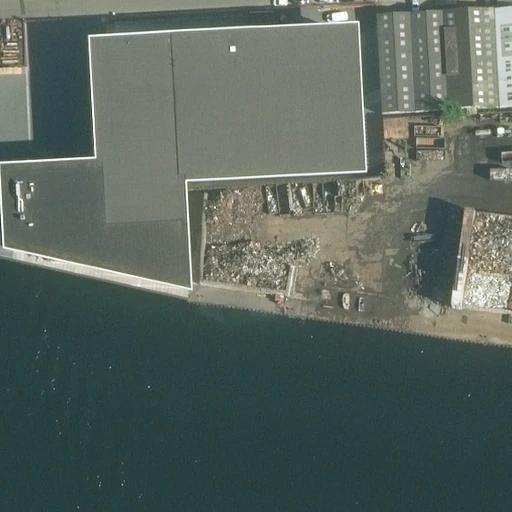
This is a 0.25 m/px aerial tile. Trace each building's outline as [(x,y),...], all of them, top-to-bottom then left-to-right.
[(511,11),(494,12),(499,110),(511,109),(511,11)] [(494,12),(455,14),(460,112),(499,110),(494,12)] [(455,14),(416,16),(422,114),(460,112),(455,14)] [(251,44),(175,48),(183,183),(362,174),(355,38),(275,43),(275,36),(274,15),(250,16),(251,37),(251,44)] [(422,114),(416,16),(378,18),(383,116),(422,114)] [(99,52),(109,234),(184,230),(177,97),(174,18),(114,21),(115,52),(99,52)] [(105,222),(103,174),(78,175),(81,223),(105,222)]
